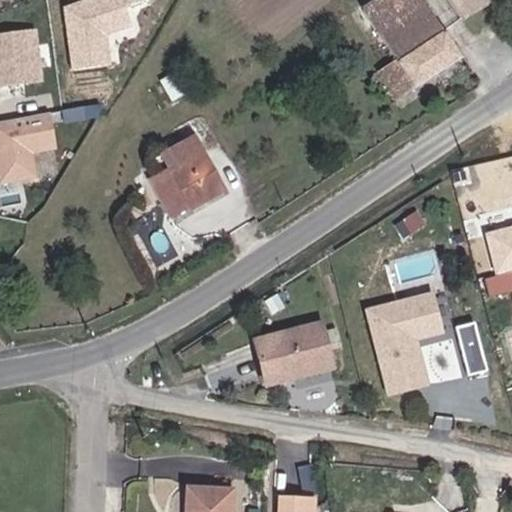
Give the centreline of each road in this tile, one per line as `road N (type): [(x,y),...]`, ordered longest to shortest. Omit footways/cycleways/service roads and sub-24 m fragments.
road 1 (tertiary): [(91,356),(162,326),(511,95)]
road 2 (track): [(94,387),(511,464)]
road 3 (residential): [(91,356),(90,511)]
